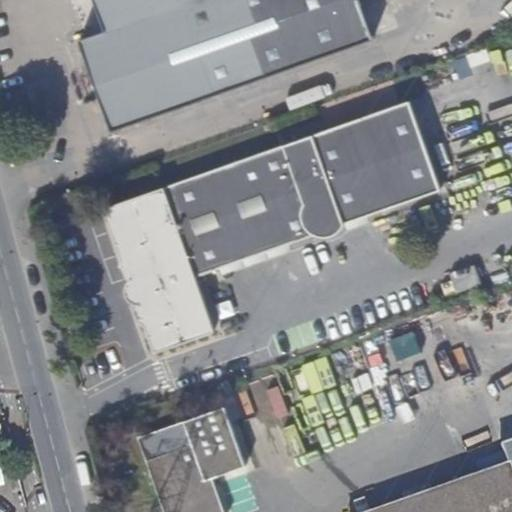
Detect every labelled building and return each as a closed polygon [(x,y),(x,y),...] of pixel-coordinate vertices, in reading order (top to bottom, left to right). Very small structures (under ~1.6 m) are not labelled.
[(102,0),(110,24),(83,33),(114,125),(377,37),(364,0),(102,0)] [(347,245),(336,214),(342,212),(349,232),(357,229),(360,235),(375,230),(457,201),(448,176),(418,90),(113,200),(124,234),(142,282),(164,345),(225,324),(215,293),(224,290),(223,285),(238,280),(307,254),(333,245),(347,245)] [(362,241),(377,235),(375,230),(360,235),(362,241)] [(240,285),(309,260),(307,254),(238,280),(240,285)] [(511,374),(511,335),(408,372),(421,408),(477,388),(511,374)] [(222,511),(210,473),(245,460),(226,400),(175,418),(184,445),(148,458),(166,511),(222,511)] [(511,511),(511,469),(510,464),(374,511),(511,511)]
